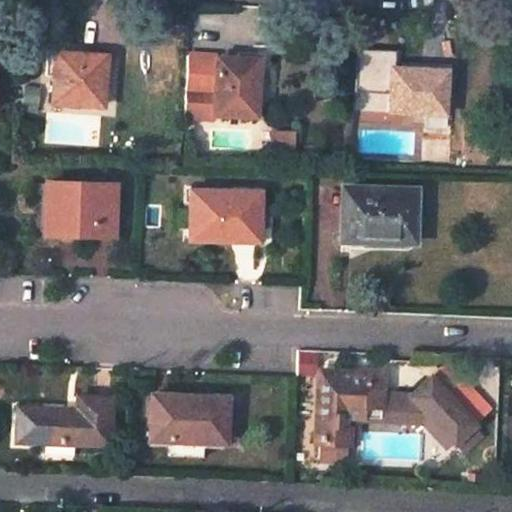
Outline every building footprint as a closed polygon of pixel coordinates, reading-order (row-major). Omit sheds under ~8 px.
[(51,104),(100,106),(103,73),(98,73),(99,56),(48,53),(46,76),(52,76),(51,104)] [(255,62),(216,59),(216,56),(187,54),(184,93),(183,118),(212,119),(213,114),(253,116),(255,84),(253,85),(255,62)] [(430,114),(444,115),(446,71),(391,68),(388,113),(430,114)] [(430,123),(443,125),(444,115),(430,114),(430,123)] [(113,235),(115,186),(45,184),(44,224),(72,225),(72,235),(113,235)] [(258,213),(259,192),(189,189),(187,240),(228,242),(228,230),(258,232),(263,232),(263,213),(258,213)] [(344,189),(342,239),(365,240),(365,235),(406,237),(407,213),(413,213),(414,191),(344,189)] [(44,224),(44,234),(72,235),(72,225),(44,224)] [(228,242),(257,243),(258,232),(228,230),(228,242)] [(323,377),(320,438),(345,439),(346,415),(350,410),(376,411),(377,378),(323,377)] [(441,389),(420,408),(453,442),(474,424),(441,389)] [(225,442),(226,397),(150,393),(148,439),(225,442)] [(15,441),(108,445),(110,397),(78,395),(78,410),(17,407),(15,441)]
